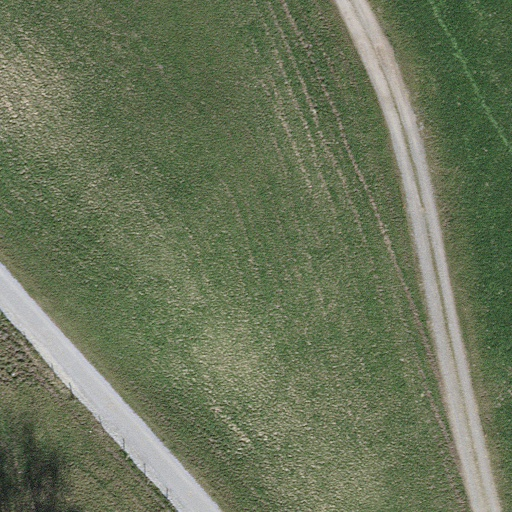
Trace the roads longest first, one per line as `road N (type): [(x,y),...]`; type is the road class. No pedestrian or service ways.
road 1 (track): [(490,511),(412,164),(391,92),(349,0)]
road 2 (track): [(215,511),(0,282)]
